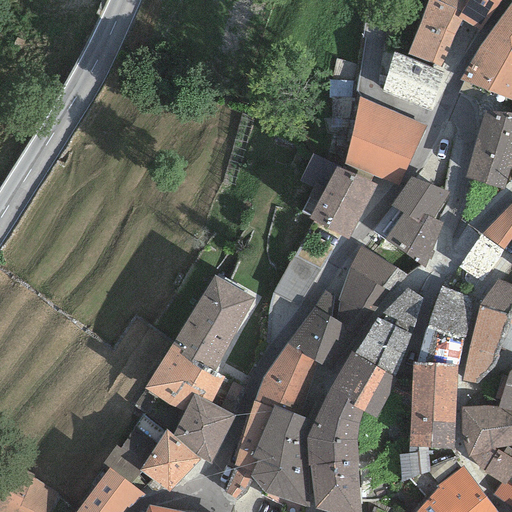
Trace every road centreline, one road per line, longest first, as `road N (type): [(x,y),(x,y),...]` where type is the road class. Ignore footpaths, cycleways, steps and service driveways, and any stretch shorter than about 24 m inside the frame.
road 1 (residential): [(139,511),(147,502),(193,498),(222,466),(260,364),(362,242),(449,102)]
road 2 (residential): [(511,194),(440,269),(474,124),(468,110),(449,102)]
road 3 (tertiary): [(0,227),(84,91),(126,0)]
road 4 (unknown): [(440,269),(411,370),(403,451),(420,511)]
road 5 (residential): [(449,102),(451,83),(510,0)]
